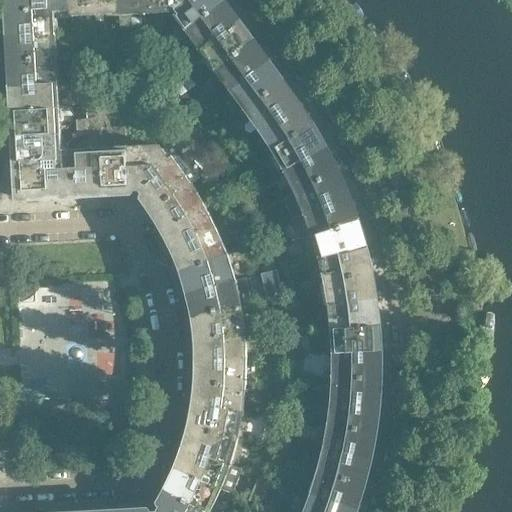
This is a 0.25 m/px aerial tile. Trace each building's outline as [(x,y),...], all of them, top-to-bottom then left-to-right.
[(43,0),(38,0),(37,0),(8,0),(9,11),(48,9),(47,0),(43,0)] [(69,9),(68,0),(37,0),(38,0),(43,0),(47,0),(48,9),(48,10),(50,10),(68,9),(69,9)] [(94,12),(93,0),(68,0),(69,9),(68,9),(68,11),(70,13),(94,12)] [(119,10),(118,0),(93,0),(94,12),(119,10)] [(144,10),(143,0),(118,0),(119,10),(119,12),(144,10)] [(170,9),(169,0),(143,0),(144,10),(170,9)] [(176,7),(185,0),(169,0),(170,9),(170,8),(176,7)] [(189,29),(223,3),(220,0),(185,0),(176,7),(180,13),(179,13),(179,15),(189,29)] [(204,49),(238,23),(223,3),(189,29),(204,49)] [(51,34),(50,10),(48,10),(48,9),(9,11),(10,37),(51,34)] [(218,69),(253,44),(238,23),(204,49),(218,69)] [(83,36),(83,28),(71,28),(71,36),(83,36)] [(53,59),(51,34),(10,37),(11,62),(53,59)] [(96,43),(95,35),(83,36),(84,44),(88,44),(96,43)] [(84,44),(83,36),(71,36),(72,44),(84,44)] [(96,57),(96,43),(88,44),(88,58),(96,57)] [(170,62),(176,50),(171,43),(165,46),(166,62),(170,62)] [(233,89),(268,64),(253,44),(218,69),(233,89)] [(122,56),(121,47),(108,48),(109,56),(122,56)] [(54,85),(53,59),(11,62),(13,87),(54,85)] [(175,72),(169,65),(170,62),(166,62),(167,78),(175,72)] [(248,109),(283,84),(268,64),(233,89),(248,109)] [(148,79),(148,69),(138,70),(138,80),(148,79)] [(158,79),(158,69),(148,69),(148,79),(158,79)] [(98,82),(97,74),(85,75),(86,83),(98,82)] [(98,90),(98,82),(86,83),(86,91),(98,90)] [(189,91),(183,83),(174,89),(180,97),(189,91)] [(262,128),(297,104),(283,84),(248,109),(258,122),(262,128)] [(55,110),(54,85),(13,87),(14,112),(55,110)] [(194,99),(189,91),(180,97),(186,105),(194,99)] [(275,148),(312,126),(306,117),(297,104),(262,128),(268,136),(275,148)] [(125,116),(124,106),(116,106),(116,116),(125,116)] [(133,115),(132,106),(124,106),(125,116),(133,115)] [(206,109),(195,117),(204,129),(204,130),(210,137),(221,129),(206,109)] [(57,135),(55,110),(14,112),(15,137),(57,135)] [(89,130),(88,121),(77,122),(77,130),(89,130)] [(100,129),(100,121),(88,121),(89,130),(100,129)] [(317,135),(312,126),(275,148),(283,161),(287,169),(325,149),(317,135)] [(100,137),(100,129),(89,130),(89,138),(100,137)] [(218,131),(210,137),(216,145),(221,153),(222,153),(224,156),(235,148),(221,129),(218,131)] [(89,138),(89,130),(77,130),(78,139),(89,138)] [(58,160),(57,135),(15,137),(17,162),(57,160),(58,160)] [(332,163),(325,149),(287,169),(290,173),(294,182),(298,191),(337,173),(332,163)] [(160,177),(153,167),(167,157),(162,150),(126,152),(129,193),(132,193),(131,190),(139,190),(141,191),(160,177)] [(129,193),(126,152),(101,153),(104,194),(129,193)] [(104,194),(101,153),(81,154),(76,159),(78,195),(104,194)] [(216,166),(226,159),(224,156),(222,153),(221,153),(212,160),(216,166)] [(188,186),(183,179),(167,157),(153,167),(160,177),(141,191),(145,197),(143,198),(148,204),(152,210),(188,186)] [(78,195),(76,159),(58,160),(57,160),(57,170),(47,171),(48,197),(78,195)] [(221,173),(231,166),(226,159),(216,166),(221,173)] [(48,197),(47,171),(57,170),(57,160),(17,162),(19,199),(48,197)] [(246,167),(241,160),(231,166),(235,173),(246,167)] [(250,174),(246,167),(235,173),(240,180),(250,174)] [(341,182),(337,173),(298,191),(304,204),(308,213),(348,197),(341,182)] [(193,193),(188,186),(152,210),(158,220),(164,230),(202,208),(199,205),(195,197),(193,193)] [(351,207),(348,197),(308,213),(313,226),(316,235),(357,222),(355,217),(351,207)] [(267,206),(263,198),(252,203),(253,205),(256,211),(267,206)] [(256,212),(256,211),(253,205),(242,210),(245,217),(256,212)] [(270,213),(267,206),(256,211),(256,212),(259,218),(270,213)] [(208,220),(202,208),(164,230),(169,240),(171,243),(174,250),(214,232),(210,224),(208,220)] [(260,220),(259,218),(256,212),(245,217),(249,225),(260,220)] [(358,227),(357,222),(316,235),(319,245),(322,254),(323,259),(364,247),(361,237),(358,227)] [(215,236),(214,232),(174,250),(176,253),(179,260),(182,267),(183,271),(224,256),(220,248),(219,244),(215,236)] [(283,246),(280,239),(269,242),(271,250),(283,246)] [(285,254),(283,246),(271,250),(274,258),(285,254)] [(367,258),(364,247),(323,259),(329,282),(370,273),(369,268),(367,258)] [(225,261),(224,256),(183,271),(187,282),(189,289),(190,293),(232,282),(229,273),(228,269),(225,261)] [(277,269),(275,261),(263,264),(265,272),(277,269)] [(279,277),(278,271),(277,269),(265,272),(268,280),(279,277)] [(371,279),(370,273),(329,282),(331,296),(333,306),(375,300),(373,289),(371,279)] [(294,289),(293,281),(281,283),(282,291),(294,289)] [(235,294),(232,282),(190,293),(192,300),(193,304),(195,315),(237,307),(236,299),(235,294)] [(296,297),(294,289),(282,291),(284,299),(296,297)] [(376,305),(375,300),(333,306),(334,315),(335,330),(378,326),(377,315),(376,305)] [(239,316),(237,307),(195,315),(195,319),(197,326),(197,330),(198,338),(241,333),(239,320),(239,316)] [(288,329),(288,325),(287,321),(275,322),(276,330),(288,329)] [(301,333),(300,324),(288,325),(288,329),(288,334),(301,333)] [(379,337),(378,326),(335,330),(336,334),(336,344),(337,354),(379,353),(379,347),(379,337)] [(289,337),(288,334),(288,329),(276,330),(277,338),(289,337)] [(241,338),(241,333),(198,338),(199,349),(199,360),(242,360),(242,347),(241,338)] [(301,341),(301,333),(288,334),(289,337),(289,342),(301,341)] [(380,358),(379,353),(337,354),(337,363),(337,373),(337,378),(379,379),(380,368),(380,358)] [(242,373),(242,360),(199,360),(199,372),(199,383),(242,386),(242,382),(242,373)] [(302,377),(302,368),(290,368),(290,376),(302,377)] [(301,385),(302,377),(290,376),(289,381),(289,384),(301,385)] [(379,384),(379,379),(337,378),(336,387),(335,402),(378,406),(379,395),(379,384)] [(289,389),(289,384),(289,381),(277,380),(277,389),(289,389)] [(241,395),(242,386),(199,383),(198,395),(196,406),(239,412),(240,399),(241,395)] [(288,398),(289,389),(277,389),(276,397),(288,398)] [(377,416),(378,406),(335,402),(334,411),(332,426),(374,432),(375,427),(377,416)] [(237,421),(239,412),(196,406),(194,417),(193,424),(192,428),(234,438),(235,434),(236,425),(237,421)] [(298,420),(299,412),(287,410),(286,419),(298,420)] [(296,428),(298,420),(286,419),(284,427),(296,428)] [(373,443),(374,432),(332,426),(331,435),(329,445),(328,449),(370,458),(372,448),(373,443)] [(233,443),(234,438),(192,428),(190,436),(189,439),(187,447),(185,450),(226,464),(230,451),(233,443)] [(280,449),(281,441),(270,439),(268,447),(280,449)] [(278,457),(279,452),(280,449),(268,447),(266,455),(278,457)] [(367,469),(370,458),(328,449),(326,459),(322,473),(363,484),(365,479),(367,469)] [(225,468),(226,464),(185,450),(183,457),(182,461),(180,464),(177,471),(217,488),(222,476),(225,468)] [(288,463),(291,456),(279,452),(278,457),(277,460),(288,463)] [(286,471),(288,463),(277,460),(275,468),(286,471)] [(212,500),(217,488),(177,471),(176,475),(173,482),(171,485),(168,492),(205,511),(208,508),(212,500)] [(362,489),(363,484),(322,473),(319,482),(315,496),(356,510),(359,499),(362,489)] [(205,511),(168,492),(164,499),(160,506),(162,507),(158,511),(205,511)] [(274,505),(277,497),(266,493),(264,499),(263,501),(274,505)] [(260,507),(263,501),(264,499),(253,495),(249,502),(260,507)] [(354,511),(356,510),(315,496),(310,509),(309,511),(354,511)] [(269,511),(271,511),(274,505),(263,501),(260,507),(260,508),(269,511)] [(251,511),(258,511),(260,508),(260,507),(249,502),(246,510),(251,511)]
